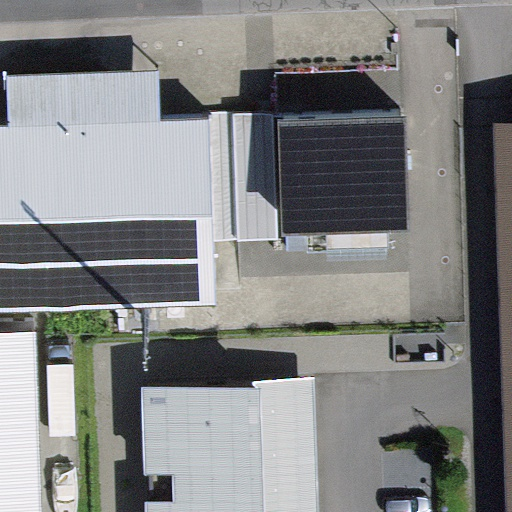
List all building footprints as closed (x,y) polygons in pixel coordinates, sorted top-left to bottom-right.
[(0,305),(215,297),(208,113),(158,115),(157,68),(8,74),(10,124),(0,124),(0,305)] [(511,511),(511,110),(499,111),(510,511),(511,511)] [(403,113),(281,119),(287,224),(409,217),(407,173),(403,113)] [(0,511),(43,511),(38,328),(0,328),(0,511)] [(317,511),(313,381),(143,386),(146,511),(317,511)]
